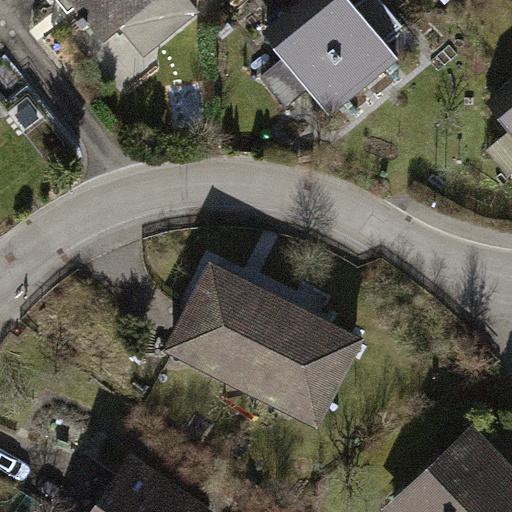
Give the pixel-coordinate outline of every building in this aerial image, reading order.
[(73,0),(98,31),(138,0),(73,0)] [(354,0),(327,0),(280,40),(347,118),(410,65),(354,0)] [(511,98),(501,107),(511,122),(511,98)] [(234,282),(192,369),(346,444),(388,357),(234,282)] [(511,511),(511,465),(499,450),(422,511),(511,511)] [(127,454),(90,511),(210,511),(212,508),(127,454)]
